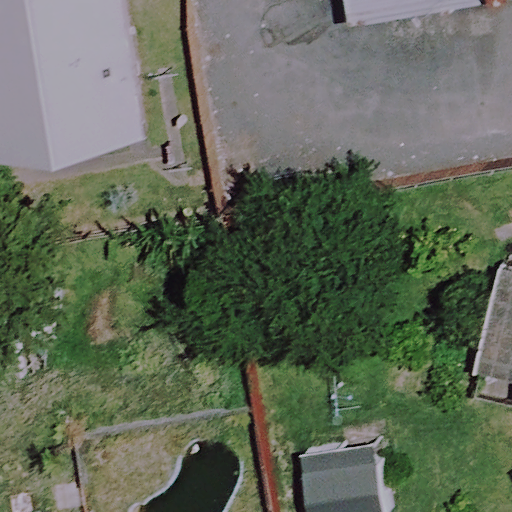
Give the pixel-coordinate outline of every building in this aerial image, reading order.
[(0,0),(0,160),(146,137),(123,0),(0,0)] [(312,0),(317,26),(464,0),(312,0)] [(511,263),(503,262),(479,383),(511,389),(511,263)] [(0,375),(24,372),(11,273),(0,274),(0,375)] [(381,511),(382,446),(313,446),(312,511),(381,511)]
